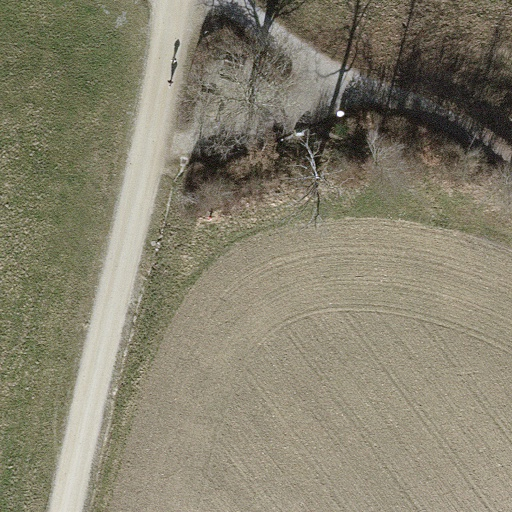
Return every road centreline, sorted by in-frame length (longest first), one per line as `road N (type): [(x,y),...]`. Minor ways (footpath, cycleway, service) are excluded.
road 1 (track): [(174,0),(147,156),(64,511)]
road 2 (track): [(511,164),(393,93),(328,70),(221,0)]
road 3 (track): [(147,156),(328,70)]
